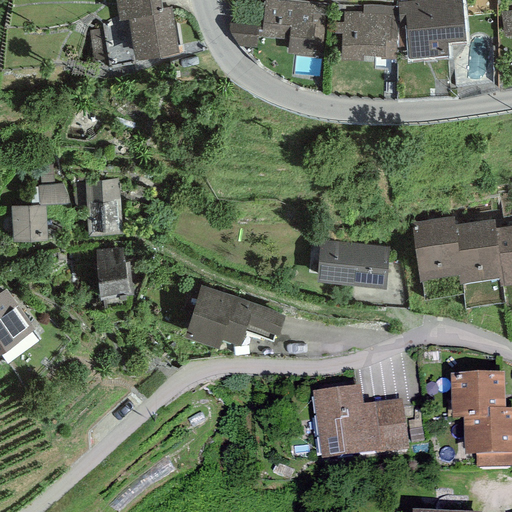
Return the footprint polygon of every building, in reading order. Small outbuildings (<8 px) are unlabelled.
[(128,20),(136,62),(179,54),(170,7),(162,8),(160,0),(115,0),(119,22),(128,20)] [(288,40),(287,54),(315,57),(322,57),(328,6),(270,0),(265,0),(261,37),(288,40)] [(405,14),(409,59),(448,55),(447,44),(467,42),(462,0),(426,0),(398,3),(399,15),(405,14)] [(395,59),(396,7),(362,6),(362,12),(343,11),(341,61),(363,62),(363,56),(379,57),(379,59),(395,59)] [(511,10),(500,13),(504,38),(511,36),(511,10)] [(259,27),(229,22),(228,32),(238,47),(256,50),(259,27)] [(84,182),(88,236),(123,234),(119,180),(84,182)] [(63,185),(37,185),(39,205),(70,203),(63,185)] [(47,241),(45,206),(11,207),(13,242),(47,241)] [(454,225),(453,217),(411,223),(419,281),(457,276),(461,276),(454,225)] [(494,220),(454,225),(461,276),(457,276),(458,284),(498,279),(501,279),(495,229),(494,220)] [(511,226),(495,229),(501,279),(498,279),(499,288),(511,285),(511,226)] [(320,241),(316,283),(386,290),(390,248),(320,241)] [(95,251),(100,297),(128,294),(123,248),(95,251)] [(201,286),(183,337),(219,350),(222,341),(240,347),(246,331),(273,340),(275,335),(278,336),(285,316),(201,286)] [(6,289),(0,293),(0,355),(36,330),(6,289)] [(504,372),(450,373),(451,419),(463,418),(488,418),(488,407),(505,407),(504,372)] [(360,385),(312,391),(321,458),(373,451),(374,454),(408,449),(401,399),(363,404),(360,385)] [(511,406),(505,407),(488,407),(488,418),(463,418),(464,453),(476,453),(476,467),(511,467),(511,453),(511,452),(511,406)] [(169,461),(115,506),(119,511),(128,511),(177,471),(169,461)]
